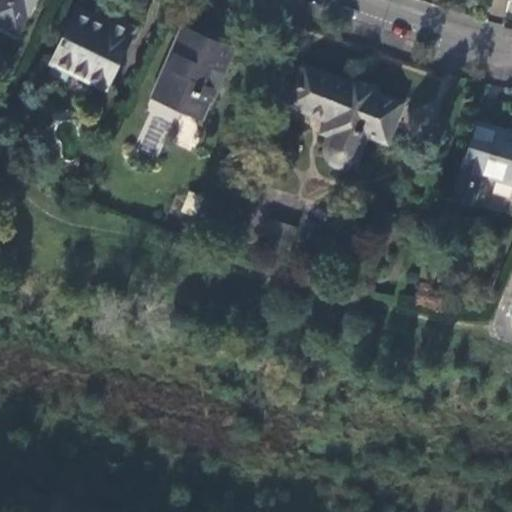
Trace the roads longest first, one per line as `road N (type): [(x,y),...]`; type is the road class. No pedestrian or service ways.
road 1 (track): [(504,328),(230,271),(0,182)]
road 2 (residential): [(370,0),(511,51)]
